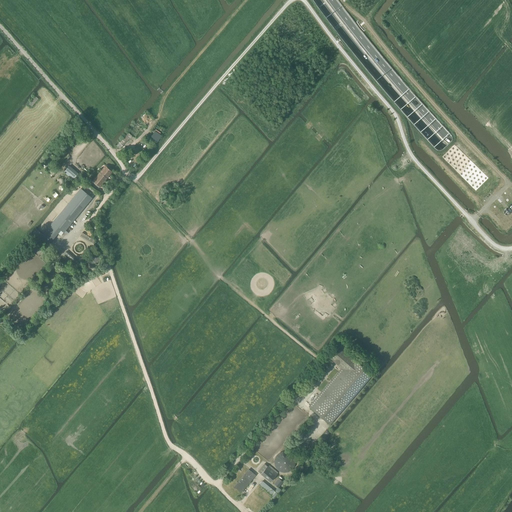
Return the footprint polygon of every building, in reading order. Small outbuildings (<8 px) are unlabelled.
[(36,97),(29,104),(32,107),(38,99),(36,97)] [(129,133),(117,146),(120,149),(132,136),(129,133)] [(74,179),(79,173),(70,165),(65,171),(74,179)] [(92,181),(100,187),(113,172),(108,168),(108,166),(107,165),(105,166),(92,181)] [(511,190),(501,180),(480,201),(489,211),(502,224),(511,213),(511,190)] [(63,232),(92,198),(81,189),(39,239),(48,245),(60,230),(63,232)] [(64,255),(73,263),(76,259),(67,251),(64,255)] [(93,264),(101,259),(97,252),(88,258),(93,264)] [(332,357),(335,360),(343,368),(310,406),(330,424),(373,375),(342,346),(332,357)] [(271,482),(277,474),(278,472),(269,464),(267,466),(265,464),(258,471),(271,482)] [(248,470),(234,487),(241,492),(255,475),(248,470)] [(274,498),(281,490),(278,487),(283,482),(279,479),(274,484),(278,487),(274,492),(262,482),(259,484),(266,490),(265,491),(274,498)]
